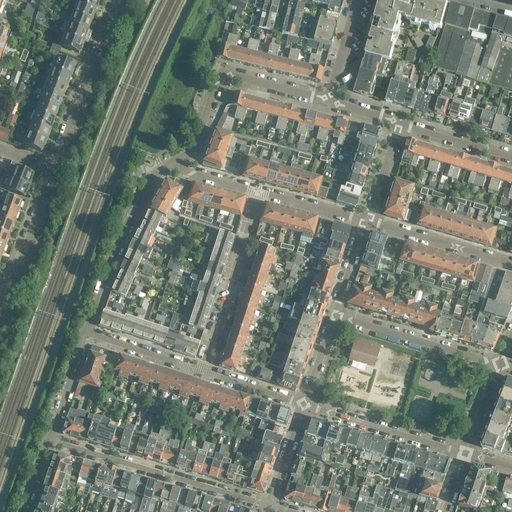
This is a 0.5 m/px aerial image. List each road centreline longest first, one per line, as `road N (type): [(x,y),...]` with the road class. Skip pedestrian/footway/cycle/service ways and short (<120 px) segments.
road 1 (residential): [(270,506),(48,440)]
road 2 (residential): [(176,160),(194,146),(218,79),(227,74),(329,100)]
road 3 (residential): [(87,332),(127,222),(157,172),(176,160)]
road 4 (residential): [(202,371),(235,285),(257,191)]
road 5 (residential): [(55,172),(120,0)]
road 6 (residential): [(499,365),(334,314)]
road 7 (residential): [(303,404),(465,453)]
road 8 (residential): [(0,325),(55,172)]
road 9 (residential): [(366,220),(511,264)]
road 10 (residential): [(87,332),(202,371)]
